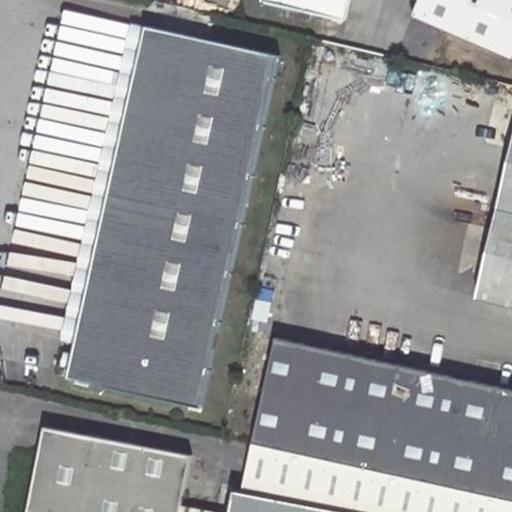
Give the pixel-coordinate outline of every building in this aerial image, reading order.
[(266,0),(267,0),(348,20),(352,0),(266,0)] [(511,0),(421,0),(416,13),(511,55),(511,0)] [(128,20),(56,351),(71,354),(143,24),(128,20)] [(143,24),(71,354),(66,379),(199,410),(277,55),(143,24)] [(511,158),(481,286),(479,296),(511,304),(511,158)] [(511,388),(280,337),(256,445),(511,501),(511,388)] [(45,428),(29,511),(205,511),(206,511),(182,507),(192,458),(45,428)] [(246,493),(238,491),(233,511),(207,511),(206,511),(205,511),(511,511),(511,501),(256,445),(246,493)]
